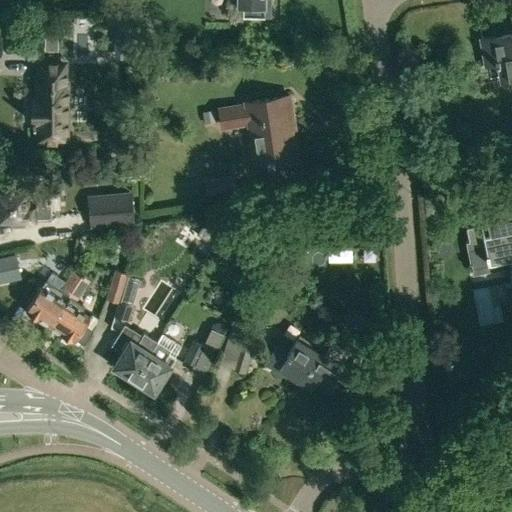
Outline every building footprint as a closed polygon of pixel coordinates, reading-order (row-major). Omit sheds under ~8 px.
[(243,5),(243,15),(272,16),(272,0),(238,0),(238,5),(243,5)] [(502,77),(511,75),(511,31),(482,37),(487,62),(499,60),(502,77)] [(124,45),(124,65),(135,65),(135,63),(136,63),(136,45),(124,45)] [(33,98),(33,123),(38,123),(38,141),(68,141),(69,84),(67,84),(67,64),(67,60),(40,60),(40,64),(40,84),(38,84),(38,98),(33,98)] [(245,103),(220,107),(223,126),(249,122),(255,160),(295,154),(291,127),(294,127),(289,94),(245,101),(245,103)] [(204,178),(208,199),(238,194),(235,174),(204,178)] [(51,203),(46,203),(46,200),(46,198),(46,197),(45,194),(44,193),(43,192),(42,191),(41,190),(39,188),(38,188),(35,187),(19,187),(19,183),(5,183),(5,187),(0,187),(0,217),(51,218),(51,203)] [(131,191),(87,195),(90,227),(134,222),(131,191)] [(480,224),(467,227),(471,247),(484,244),(487,260),(511,255),(511,259),(511,212),(479,219),(480,224)] [(149,235),(140,232),(133,255),(142,258),(149,235)] [(0,255),(0,281),(21,277),(15,252),(0,255)] [(25,309),(48,324),(81,274),(72,268),(55,294),(41,284),(25,309)] [(115,269),(107,297),(118,301),(119,300),(124,284),(127,272),(115,269)] [(72,338),(82,345),(92,329),(84,324),(90,316),(73,304),(89,280),(81,274),(48,324),(71,339),(72,338)] [(370,288),(372,310),(384,309),(383,287),(370,288)] [(118,301),(114,316),(128,320),(133,304),(132,304),(120,300),(119,300),(118,301)] [(348,305),(339,320),(351,327),(360,332),(369,317),(348,305)] [(249,322),(234,317),(220,362),(232,366),(231,368),(245,372),(252,348),(243,344),(249,322)] [(125,323),(112,344),(122,351),(113,365),(122,370),(123,375),(131,380),(133,377),(134,376),(139,369),(150,351),(151,350),(155,343),(157,340),(144,331),(142,334),(135,330),(125,323)] [(212,328),(201,350),(213,356),(224,334),(212,328)] [(133,377),(131,380),(140,386),(145,385),(154,391),(158,384),(176,356),(177,355),(178,353),(177,353),(176,352),(180,345),(162,333),(157,340),(155,343),(151,350),(150,351),(139,369),(134,376),(133,377)] [(289,372),(300,379),(318,351),(310,346),(312,342),(300,335),(288,353),(276,346),(266,362),(287,375),(289,372)] [(193,340),(184,360),(193,364),(194,363),(202,344),(193,340)] [(329,390),(345,365),(341,362),(349,351),(333,341),(324,355),(318,351),(300,379),(311,386),(314,381),(329,390)] [(429,505),(437,490),(428,485),(420,500),(429,505)] [(487,511),(491,507),(481,500),(473,511),(487,511)]
